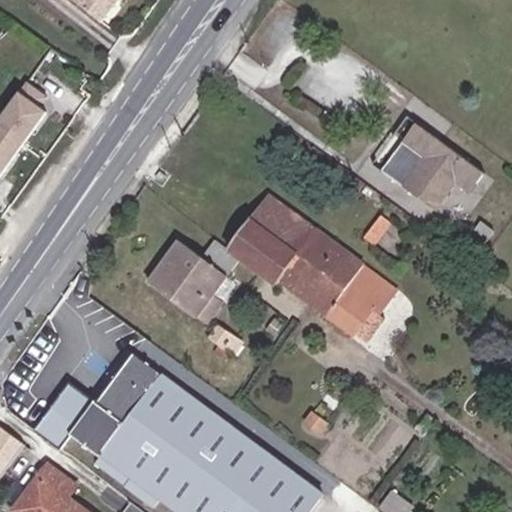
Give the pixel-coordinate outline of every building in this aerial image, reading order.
[(71,0),(101,23),(118,0),(71,0)] [(18,73),(0,103),(0,168),(46,90),(18,73)] [(469,194),(483,175),(416,125),(380,172),(433,211),(454,183),(469,194)] [(269,193),(228,249),(241,259),(261,275),(276,286),(279,281),(348,332),(384,281),(317,229),(299,253),(285,242),(302,218),(269,193)] [(381,215),(363,239),(374,248),(392,225),(381,215)] [(317,229),(302,218),(285,242),(299,253),(317,229)] [(494,231),(481,222),(472,234),(485,244),(494,231)] [(239,262),(213,243),(202,257),(179,240),(148,282),(197,319),(198,317),(209,325),(225,302),(214,295),(239,262)] [(228,249),(215,240),(213,243),(239,262),(241,259),(228,249)] [(397,290),(384,281),(348,332),(355,338),(357,335),(374,311),(379,316),(397,290)] [(385,321),(379,316),(374,311),(357,335),(368,344),(385,321)] [(210,337),(227,349),(235,337),(218,325),(210,337)] [(235,337),(227,349),(235,355),(243,343),(235,337)] [(160,499),(177,511),(240,511),(279,461),(134,352),(73,433),(133,478),(126,488),(154,509),(160,499)] [(311,411),(302,422),(322,436),(330,423),(311,411)] [(0,480),(26,444),(2,427),(0,429),(0,480)] [(279,461),(240,511),(312,511),(325,495),(279,461)] [(48,464),(29,490),(38,497),(26,511),(90,511),(69,497),(78,485),(48,464)] [(26,511),(38,497),(29,490),(13,511),(14,511),(26,511)]
